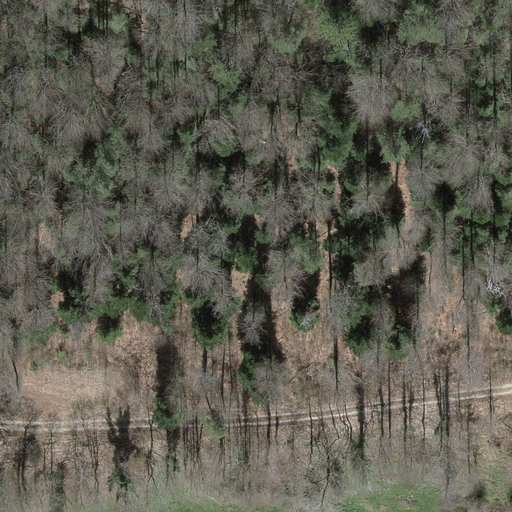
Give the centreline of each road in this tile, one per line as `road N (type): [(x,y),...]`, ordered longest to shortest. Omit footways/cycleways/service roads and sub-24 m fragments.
road 1 (track): [(511,391),(325,425),(0,433)]
road 2 (track): [(122,426),(226,511)]
